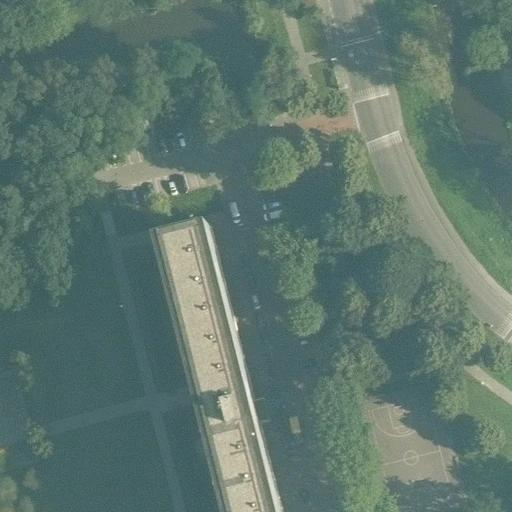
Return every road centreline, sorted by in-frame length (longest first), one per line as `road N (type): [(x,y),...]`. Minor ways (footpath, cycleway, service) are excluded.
road 1 (residential): [(324,511),(232,151),(94,185)]
road 2 (tertiary): [(511,326),(437,247),(403,191),(347,0)]
